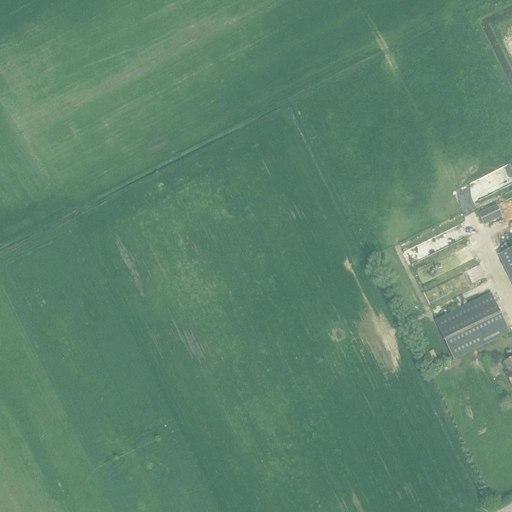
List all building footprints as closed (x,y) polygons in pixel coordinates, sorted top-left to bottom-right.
[(469,200),(511,180),(511,163),(462,185),(469,200)] [(478,214),(484,225),(502,216),(496,205),(478,214)] [(511,248),(499,256),(511,282),(511,248)] [(435,321),(454,360),(510,333),(491,294),(435,321)] [(429,353),(434,364),(438,362),(433,351),(429,353)]
